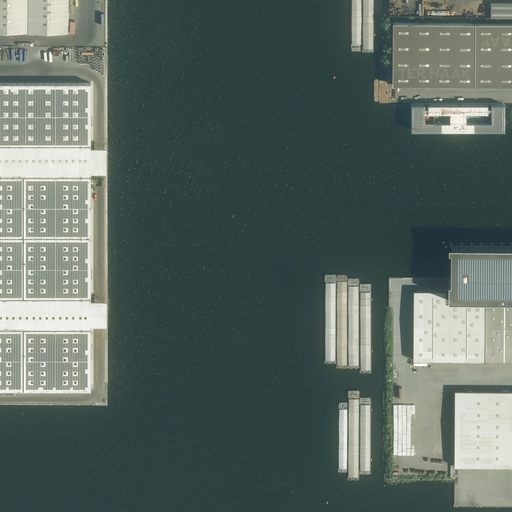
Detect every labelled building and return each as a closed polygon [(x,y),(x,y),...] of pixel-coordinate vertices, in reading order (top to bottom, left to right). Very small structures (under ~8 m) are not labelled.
[(0,0),(0,31),(28,32),(28,0),(0,0)] [(68,32),(68,0),(28,0),(28,32),(68,32)] [(511,2),(491,3),(491,18),(511,17),(511,2)] [(511,22),(394,22),(393,22),(393,70),(393,79),(393,83),(393,85),(403,85),(423,85),(444,85),(465,85),(486,86),(506,86),(511,85),(511,22)] [(0,143),(3,144),(4,144),(13,144),(17,144),(18,144),(24,144),(25,144),(31,144),(32,144),(36,144),(37,144),(46,144),(51,144),(57,144),(58,144),(60,144),(61,144),(70,144),(71,144),(70,144),(78,144),(83,144),(84,144),(91,144),(91,143),(91,83),(0,82),(0,143)] [(0,235),(91,235),(91,175),(91,174),(90,174),(90,175),(84,175),(84,174),(83,174),(83,175),(79,175),(79,174),(78,174),(78,175),(71,175),(71,174),(71,175),(62,175),(62,174),(61,174),(61,175),(58,175),(58,174),(57,174),(57,175),(51,175),(51,174),(51,175),(46,175),(46,174),(46,175),(37,175),(37,174),(36,174),(36,175),(32,175),(32,174),(31,174),(31,175),(25,175),(25,174),(24,174),(24,175),(18,175),(18,174),(17,174),(17,175),(16,175),(13,175),(13,174),(13,175),(4,175),(4,174),(3,174),(3,175),(0,174),(0,235)] [(485,290),(511,290),(511,231),(450,232),(450,236),(453,237),(453,271),(449,271),(449,283),(449,290),(485,290)] [(91,296),(91,235),(0,235),(0,296),(3,296),(3,297),(4,297),(4,296),(13,296),(13,297),(13,296),(17,296),(17,297),(18,297),(18,296),(24,296),(24,297),(25,297),(25,296),(31,296),(31,297),(32,297),(32,296),(36,296),(36,297),(37,297),(37,296),(46,296),(46,297),(46,296),(51,296),(51,297),(51,296),(57,296),(57,297),(58,297),(58,296),(61,296),(61,297),(62,297),(62,296),(71,296),(71,297),(71,296),(77,296),(77,297),(78,297),(78,296),(83,296),(83,297),(84,297),(84,296),(90,296),(90,297),(91,297),(91,296)] [(485,361),(485,290),(467,290),(449,290),(433,290),(414,290),(414,360),(432,360),(467,360),(485,361)] [(511,290),(505,290),(485,290),(485,361),(503,361),(511,360),(511,290)] [(0,388),(91,388),(91,328),(91,327),(90,327),(84,327),(83,327),(78,327),(77,327),(71,327),(62,327),(61,327),(58,327),(57,327),(51,327),(46,327),(37,327),(36,327),(32,327),(31,327),(25,327),(24,327),(18,327),(17,327),(13,327),(4,327),(3,327),(0,327),(0,388)] [(511,389),(506,390),(478,390),(455,390),(454,466),(477,466),(506,466),(511,466),(511,389)]
